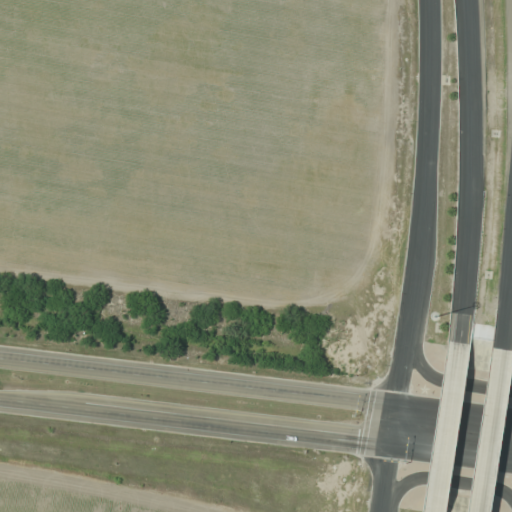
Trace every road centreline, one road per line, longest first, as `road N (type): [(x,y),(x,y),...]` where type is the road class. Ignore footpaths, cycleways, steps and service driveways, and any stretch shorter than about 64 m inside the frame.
road 1 (secondary): [(511,420),(0,357)]
road 2 (trunk): [(428,0),(421,250),(377,511)]
road 3 (secondary): [(0,401),(511,463)]
road 4 (trunk): [(468,0),(465,285)]
road 5 (trunk): [(465,285),(438,511)]
road 6 (trunk): [(479,511),(507,288)]
road 7 (trunk): [(511,501),(499,490),(425,477),(399,488),(381,511)]
road 8 (trunk): [(407,326),(428,374),(511,390)]
